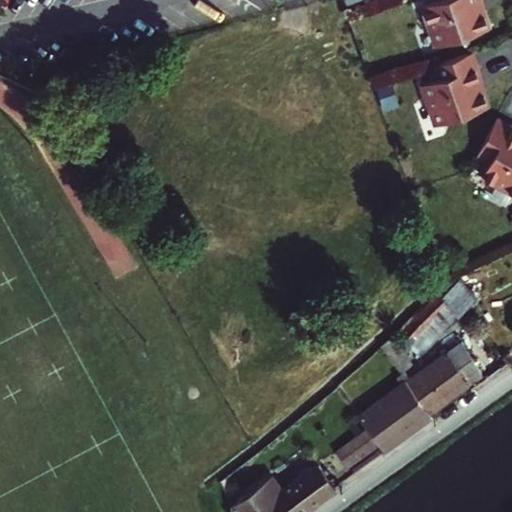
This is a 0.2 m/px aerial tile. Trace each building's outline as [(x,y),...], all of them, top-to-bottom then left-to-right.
[(424,0),(439,40),(490,22),(485,5),(481,6),(479,0),(424,0)] [(475,46),(434,61),(439,74),(424,79),(438,119),(492,100),(486,84),(482,85),(479,76),(485,74),(475,46)] [(511,118),(500,112),(497,118),(479,150),(492,157),(485,170),(511,184),(511,118)] [(406,367),(406,368),(414,362),(408,353),(418,346),(425,355),(498,299),(471,264),(449,275),(433,293),(382,344),(400,370),(406,367)] [(464,338),(412,377),(408,379),(429,410),(486,368),(464,338)] [(400,370),(396,373),(404,382),(408,379),(412,377),(406,368),(406,367),(400,370)] [(404,382),(359,413),(368,425),(379,439),(385,447),(433,414),(429,410),(408,379),(404,382)] [(368,425),(351,438),(362,452),(379,439),(368,425)] [(351,438),(337,449),(347,463),(362,452),(351,438)] [(297,511),(337,483),(321,461),(284,489),(272,473),(233,502),(236,511),(297,511)]
